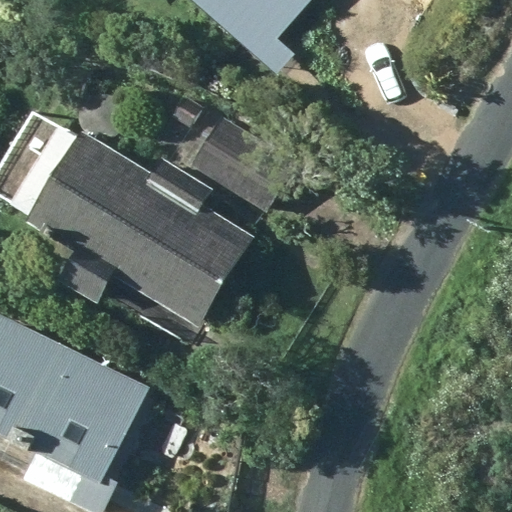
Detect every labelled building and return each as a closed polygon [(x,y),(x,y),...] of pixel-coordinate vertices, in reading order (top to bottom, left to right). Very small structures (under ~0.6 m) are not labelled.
[(97,0),(118,18),(133,0),(176,0),(280,94),(298,65),(279,54),(310,0),(97,0)] [(201,110),(185,100),(174,117),(189,127),(201,110)] [(220,119),(191,166),(273,220),(304,173),(220,119)] [(197,329),(254,238),(201,206),(210,192),(160,161),(150,177),(82,134),(77,141),(58,129),(10,207),(30,219),(25,226),(75,255),(59,283),(95,306),(112,277),(197,329)] [(0,439),(99,487),(146,390),(0,320),(0,439)]
